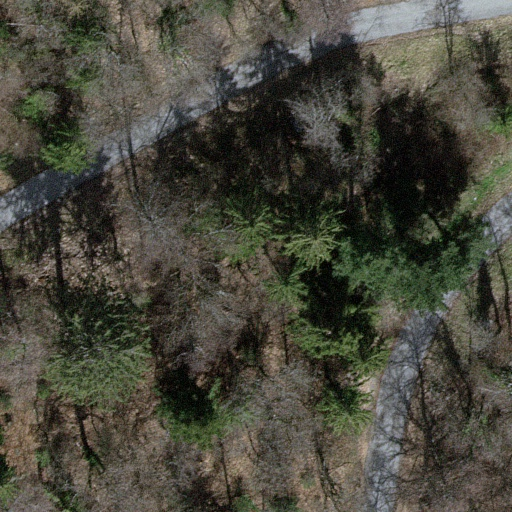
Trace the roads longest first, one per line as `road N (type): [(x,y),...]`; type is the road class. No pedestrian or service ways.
road 1 (unclassified): [(496,0),(387,20),(291,53),(0,214)]
road 2 (unclassified): [(375,511),(407,348),(437,292),(511,212)]
